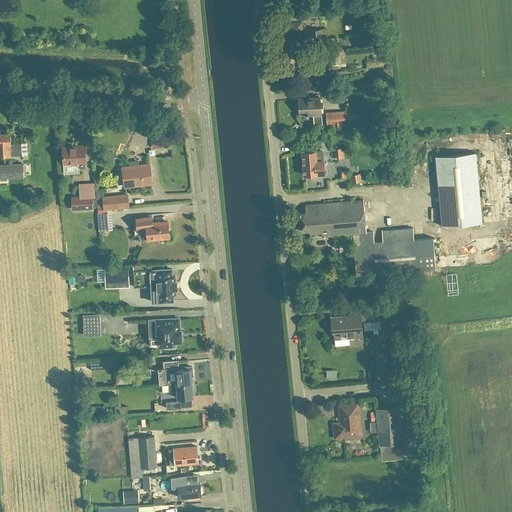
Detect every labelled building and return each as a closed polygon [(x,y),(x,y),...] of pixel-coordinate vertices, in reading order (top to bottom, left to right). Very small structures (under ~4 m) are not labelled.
[(135,38),(134,13),(122,14),(123,39),(135,38)] [(310,33),(304,34),(302,20),(282,23),(285,51),(292,50),(291,42),(304,41),(305,45),(311,44),(311,47),(330,44),(327,27),(309,29),(310,33)] [(330,50),(331,65),(338,65),(337,50),(330,50)] [(305,115),(321,114),(320,96),(297,98),(298,115),(305,115)] [(360,113),(352,113),(351,110),(326,112),(327,125),(330,125),(330,129),(336,128),(336,130),(345,130),(345,128),(361,127),(361,123),(360,113)] [(159,129),(173,127),(172,119),(158,121),(159,129)] [(28,143),(21,143),(14,143),(14,144),(11,145),(10,134),(0,134),(0,156),(22,155),(22,159),(29,159),(28,143)] [(75,163),(79,162),(79,168),(85,168),(85,162),(85,145),(63,146),(64,164),(75,164),(75,163)] [(339,158),(347,158),(347,148),(339,148),(339,158)] [(315,176),(326,176),(324,153),(317,153),(304,153),(305,169),(305,176),(315,176)] [(476,153),(436,156),(442,226),(482,223),(476,153)] [(125,187),(152,183),(150,164),(122,167),(125,187)] [(0,165),(0,186),(8,187),(8,177),(7,165),(0,165)] [(363,182),(363,174),(353,174),(354,183),(363,182)] [(118,214),(117,208),(129,206),(127,194),(104,197),(102,189),(96,190),(98,210),(104,209),(104,211),(100,212),(101,216),(104,215),(104,216),(118,214)] [(93,208),(92,196),(72,197),(73,209),(93,208)] [(433,237),(414,239),(413,227),(382,230),(383,242),(374,243),(373,231),(366,232),(363,200),(305,205),(306,212),(300,213),(302,231),(310,230),(310,233),(322,232),(322,235),(328,234),(328,236),(353,234),(356,275),(436,268),(433,237)] [(148,240),(169,237),(168,222),(148,224),(147,218),(136,219),(137,229),(147,228),(148,240)] [(128,267),(106,267),(106,281),(129,280),(128,267)] [(172,269),(156,270),(150,270),(152,302),(157,301),(173,301),(173,293),(176,293),(176,289),(177,289),(176,280),(175,276),(172,276),(172,269)] [(150,304),(149,289),(131,289),(132,304),(150,304)] [(334,340),(363,337),(360,311),(349,312),(349,316),(346,316),(346,315),(330,316),(331,326),(333,325),(334,340)] [(179,318),(153,319),(154,338),(149,338),(150,346),(159,346),(159,348),(165,348),(176,348),(175,342),(182,341),(181,329),(180,329),(179,318)] [(178,360),(177,360),(164,361),(164,369),(179,368),(178,360)] [(177,384),(191,383),(190,368),(176,370),(168,371),(169,384),(177,384)] [(177,384),(178,398),(193,397),(191,383),(177,384)] [(181,407),(180,400),(166,401),(166,409),(181,407)] [(113,414),(125,411),(123,402),(110,405),(113,414)] [(335,424),(336,437),(358,435),(357,427),(359,427),(357,404),(340,406),(341,415),(342,415),(343,423),(335,424)] [(405,411),(400,412),(400,406),(377,408),(380,445),(403,443),(401,424),(406,423),(405,411)] [(142,468),(157,467),(154,436),(128,438),(131,478),(143,477),(142,468)] [(174,448),(174,449),(168,449),(170,465),(175,465),(198,463),(197,446),(174,448)] [(200,483),(186,484),(185,475),(171,477),(172,488),(178,487),(179,497),(201,495),(200,483)] [(168,511),(167,507),(176,507),(175,501),(158,501),(158,511),(168,511)]
